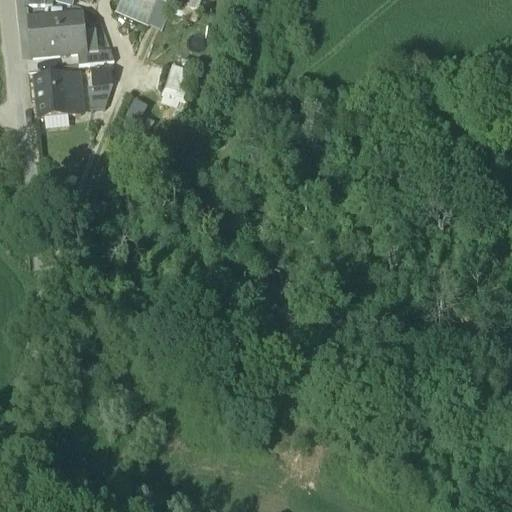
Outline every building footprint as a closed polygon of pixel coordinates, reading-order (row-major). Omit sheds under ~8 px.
[(53,5),(44,2),(26,0),(27,11),(53,8),(53,5)] [(74,0),(44,0),(44,2),(53,5),(72,10),(74,0)] [(122,0),(115,18),(145,29),(155,5),(150,3),(151,0),(122,0)] [(155,5),(145,29),(159,35),(170,7),(157,1),(155,5)] [(28,23),(32,62),(77,58),(85,57),(83,34),(81,20),(55,23),(55,21),(28,23)] [(83,34),(85,57),(97,56),(95,32),(83,34)] [(77,58),(78,70),(113,66),(110,54),(97,56),(85,57),(77,58)] [(171,70),(164,93),(185,99),(191,76),(171,70)] [(90,74),(92,90),(92,91),(101,90),(112,89),(110,71),(90,74)] [(34,82),(38,122),(44,122),(67,119),(80,118),(76,77),(34,82)] [(112,89),(101,90),(104,114),(112,89)] [(104,114),(101,90),(92,91),(92,90),(88,91),(90,115),(104,114)] [(185,99),(164,93),(160,109),(177,114),(178,108),(182,109),(185,99)] [(119,135),(132,141),(147,112),(134,105),(119,135)] [(67,119),(44,122),(45,134),(69,131),(67,119)]
